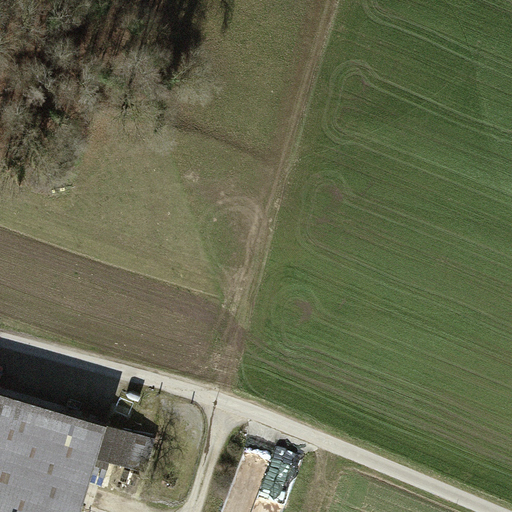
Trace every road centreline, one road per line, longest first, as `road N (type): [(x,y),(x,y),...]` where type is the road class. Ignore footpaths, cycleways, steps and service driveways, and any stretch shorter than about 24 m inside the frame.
road 1 (track): [(226,401),(495,511)]
road 2 (track): [(0,338),(226,401)]
